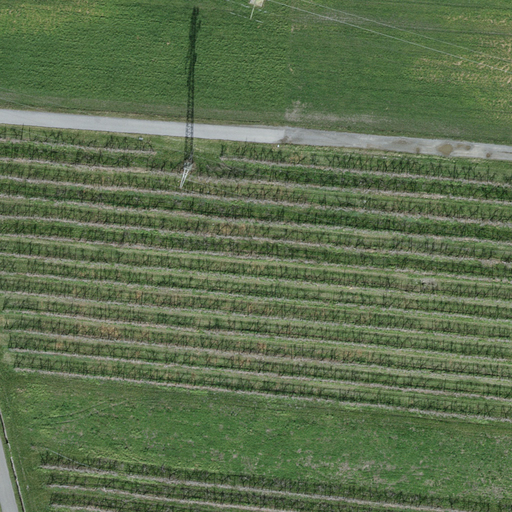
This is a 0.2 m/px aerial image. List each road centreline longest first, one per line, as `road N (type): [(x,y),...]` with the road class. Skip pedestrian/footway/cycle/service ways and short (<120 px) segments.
road 1 (unclassified): [(285,136),(0,117)]
road 2 (track): [(511,152),(285,136)]
